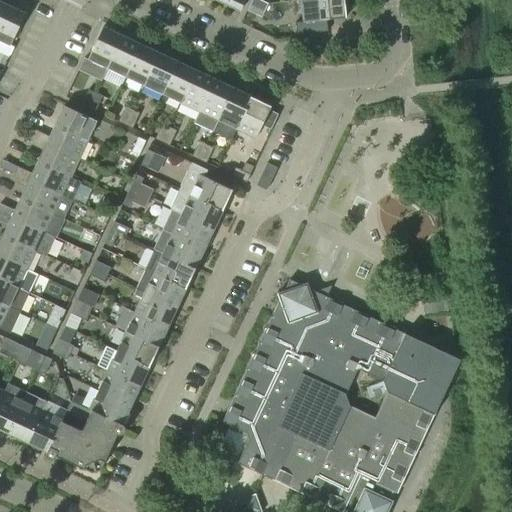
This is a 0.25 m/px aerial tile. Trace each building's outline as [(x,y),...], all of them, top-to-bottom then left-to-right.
[(213,0),(239,12),(244,0),(213,0)] [(259,0),(251,0),(250,4),(265,11),(268,4),(259,0)] [(302,22),(295,23),(296,35),(327,32),(326,20),(345,18),(343,0),(307,0),(300,1),(302,22)] [(250,4),(246,11),(261,18),(265,11),(250,4)] [(0,13),(0,51),(9,56),(13,47),(10,46),(25,14),(22,13),(21,9),(14,6),(10,7),(4,5),(0,13)] [(102,27),(87,60),(106,69),(122,36),(102,27)] [(122,36),(106,69),(125,78),(140,45),(122,36)] [(140,45),(125,78),(143,86),(159,54),(140,45)] [(159,54),(143,86),(162,95),(177,62),(159,54)] [(177,62),(162,95),(180,104),(195,71),(177,62)] [(195,71),(180,104),(199,112),(214,80),(195,71)] [(214,80),(199,112),(193,123),(212,132),(232,88),(214,80)] [(232,88),(212,132),(230,141),(235,130),(251,97),(232,88)] [(88,90),(81,105),(88,108),(95,93),(88,90)] [(95,93),(88,108),(95,111),(102,96),(95,93)] [(251,97),(235,130),(255,139),(261,126),(267,128),(274,113),(268,110),(270,106),(251,97)] [(64,106),(55,125),(87,141),(96,121),(64,106)] [(125,107),(118,122),(125,125),(132,110),(125,107)] [(132,110),(125,125),(132,129),(139,114),(132,110)] [(162,124),(155,139),(162,142),(169,128),(162,124)] [(34,130),(31,137),(79,159),(87,141),(55,125),(49,137),(34,130)] [(169,128),(162,142),(169,146),(176,131),(169,128)] [(31,137),(28,144),(43,151),(37,162),(70,177),(79,159),(31,137)] [(138,138),(131,153),(138,156),(145,141),(138,138)] [(199,142),(192,156),(199,160),(206,145),(199,142)] [(206,145),(199,160),(206,163),(213,148),(206,145)] [(147,150),(140,165),(148,168),(154,154),(147,150)] [(17,167),(14,174),(72,201),(81,183),(70,177),(37,162),(32,174),(17,167)] [(191,163),(178,189),(222,210),(231,190),(204,177),(207,170),(191,163)] [(235,168),(231,175),(246,182),(250,175),(249,174),(252,167),(245,163),(241,171),(235,168)] [(266,163),(256,186),(266,191),(277,168),(266,163)] [(14,174),(10,181),(25,188),(20,199),(53,214),(63,219),(72,201),(14,174)] [(136,175),(129,190),(136,193),(143,179),(136,175)] [(169,209),(171,210),(213,230),(222,210),(178,189),(169,209)] [(129,190),(122,204),(129,208),(136,193),(129,190)] [(0,203),(0,212),(44,233),(53,214),(20,199),(14,211),(0,203)] [(171,210),(161,229),(203,249),(205,247),(208,246),(211,239),(210,236),(213,230),(171,210)] [(0,212),(0,220),(8,225),(3,236),(35,251),(46,256),(55,238),(44,233),(0,212)] [(114,222),(110,229),(118,232),(117,232),(125,236),(128,229),(114,222)] [(110,229),(103,244),(111,247),(117,232),(118,232),(110,229)] [(161,229),(152,249),(154,250),(162,253),(194,269),(197,263),(200,262),(204,255),(202,252),(203,249),(161,229)] [(0,257),(27,270),(35,251),(3,236),(0,241),(0,257)] [(154,250),(145,269),(185,289),(194,269),(162,253),(154,250)] [(0,257),(0,279),(29,293),(38,275),(27,270),(0,257)] [(95,261),(92,268),(107,275),(110,268),(95,261)] [(92,268),(89,275),(103,282),(107,275),(92,268)] [(145,269),(136,289),(144,292),(176,308),(185,289),(145,269)] [(0,302),(20,312),(29,293),(0,279),(0,302)] [(252,359),(222,422),(246,433),(248,440),(237,463),(327,505),(328,508),(331,507),(340,511),(342,511),(344,509),(350,511),(387,511),(393,501),(389,499),(392,491),(397,493),(402,482),(405,481),(404,477),(414,456),(415,456),(416,456),(417,456),(417,455),(417,454),(417,453),(417,452),(416,451),(446,389),(460,361),(431,347),(367,317),(367,316),(367,315),(367,314),(366,314),(365,314),(364,314),(363,315),(341,305),(340,302),(337,302),(309,289),(307,283),(300,285),(289,280),(284,291),(277,294),(279,301),(266,328),(263,329),(264,333),(254,354),(253,354),(252,354),(251,355),(251,356),(251,357),(251,358),(252,359)] [(140,299),(134,312),(167,327),(168,326),(171,324),(174,318),(173,314),(176,308),(136,289),(132,295),(140,299)] [(77,300),(74,307),(88,314),(92,307),(77,300)] [(446,301),(422,304),(424,316),(447,313),(446,301)] [(0,302),(0,328),(10,333),(20,312),(0,302)] [(57,329),(66,310),(55,305),(46,324),(57,329)] [(74,307),(70,314),(85,321),(88,314),(74,307)] [(116,327),(125,332),(158,347),(160,342),(164,341),(167,334),(165,330),(167,327),(134,312),(125,308),(116,327)] [(27,315),(22,334),(34,337),(38,318),(27,315)] [(125,332),(116,351),(148,366),(158,347),(125,332)] [(5,338),(0,348),(0,353),(18,362),(25,347),(5,338)] [(59,339),(55,346),(70,353),(73,346),(59,339)] [(55,346),(52,353),(67,360),(70,353),(55,346)] [(106,346),(97,366),(107,371),(139,386),(140,384),(144,382),(147,376),(146,372),(148,366),(116,351),(106,346)] [(25,347),(18,362),(25,365),(32,350),(25,347)] [(44,356),(37,371),(44,375),(51,360),(44,356)] [(107,371),(98,390),(130,406),(133,400),(136,399),(139,392),(138,388),(139,386),(107,371)] [(8,383),(3,392),(0,399),(0,431),(2,431),(8,434),(27,392),(8,383)] [(88,410),(88,411),(90,412),(90,411),(121,425),(130,406),(98,390),(88,410)] [(27,392),(8,434),(13,436),(14,440),(21,443),(25,442),(27,443),(42,410),(46,402),(27,392)] [(70,402),(65,413),(75,418),(81,407),(70,402)] [(81,407),(75,418),(85,422),(90,412),(88,411),(88,410),(81,407)] [(42,410),(27,443),(29,444),(31,447),(37,451),(41,449),(46,452),(47,452),(61,422),(62,422),(63,420),(42,410)] [(46,452),(46,453),(45,454),(46,456),(46,457),(46,458),(47,458),(49,459),(50,460),(51,460),(52,460),(53,459),(55,458),(55,457),(56,456),(86,470),(103,464),(117,434),(118,435),(120,435),(121,435),(122,434),(123,433),(124,432),(124,431),(125,430),(125,429),(124,428),(124,427),(123,425),(121,425),(90,411),(90,412),(85,422),(82,430),(80,430),(62,422),(61,422),(47,452),(46,452)] [(261,511),(255,494),(237,500),(241,511),(261,511)]
